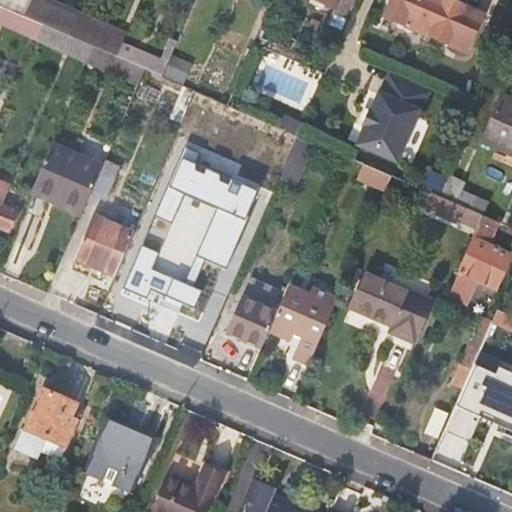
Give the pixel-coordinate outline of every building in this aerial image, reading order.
[(28,0),(0,0),(0,6),(24,16),(31,1),(28,0)] [(80,14),(47,0),(30,0),(31,1),(24,16),(42,25),(70,36),(74,28),(80,14)] [(336,14),(346,18),(353,0),(316,0),(337,9),(336,14)] [(483,14),(451,0),(391,0),(384,15),(467,51),(483,14)] [(24,16),(0,6),(0,25),(35,40),(42,25),(24,16)] [(35,40),(86,63),(93,47),(70,36),(42,25),(35,40)] [(120,48),(74,28),(70,36),(93,47),(116,57),(120,48)] [(150,55),(122,42),(120,48),(116,57),(144,69),(150,55)] [(192,64),(170,55),(161,76),(182,85),(192,64)] [(428,93),(387,76),(379,94),(377,93),(370,111),(368,111),(361,127),(363,128),(355,146),(397,163),(418,111),(420,112),(428,93)] [(158,111),(181,120),(194,92),(185,88),(179,102),(164,96),(158,111)] [(481,142),(511,155),(511,97),(502,94),(481,142)] [(190,115),(214,125),(222,108),(197,98),(190,115)] [(361,127),(368,111),(361,108),(354,124),(361,127)] [(271,158),(285,164),(291,150),(298,136),(297,135),(284,130),(271,158)] [(298,136),(291,150),(306,156),(313,142),(298,136)] [(51,194),(83,208),(89,193),(101,165),(52,144),(30,192),(48,200),(51,194)] [(229,180),(191,164),(195,156),(182,150),(121,290),(144,300),(147,292),(191,311),(199,293),(191,289),(201,264),(223,274),(246,221),(244,220),(255,195),(228,183),(229,180)] [(306,156),(291,150),(285,164),(280,177),(295,183),(306,156)] [(101,165),(89,193),(105,200),(119,166),(104,160),(101,165)] [(355,177),(384,190),(391,176),(362,163),(355,177)] [(0,227),(9,231),(17,210),(1,203),(9,186),(0,181),(0,180),(3,173),(0,171),(0,227)] [(466,182),(447,174),(438,196),(482,215),(500,223),(502,224),(507,211),(489,202),(489,201),(463,189),(466,182)] [(462,218),(478,225),(482,215),(438,196),(431,194),(425,209),(460,223),(462,218)] [(511,213),(507,211),(502,224),(511,228),(511,213)] [(73,258),(114,276),(133,232),(93,214),(73,258)] [(490,245),(500,223),(482,215),(478,225),(448,294),(466,302),(475,281),(496,289),(511,254),(490,245)] [(388,332),(413,343),(431,301),(365,272),(349,309),(390,327),(388,332)] [(261,349),(268,333),(285,293),(264,284),(255,303),(241,297),(225,334),(261,349)] [(292,359),(308,366),(336,299),(310,288),(307,294),(288,286),(285,293),(268,333),(289,342),(293,333),(301,337),(292,359)] [(451,384),(461,388),(491,319),(481,316),(451,384)] [(511,430),(511,373),(498,367),(494,374),(475,365),(459,402),(507,423),(505,427),(511,430)] [(15,448),(37,458),(45,438),(66,447),(78,421),(71,418),(77,403),(42,388),(15,448)] [(457,406),(505,427),(507,423),(459,402),(457,406)] [(82,470),(131,491),(154,438),(106,417),(82,470)] [(148,511),(206,511),(219,483),(200,475),(191,496),(162,483),(148,511)] [(309,511),(308,511),(292,511),(270,502),(273,496),(275,491),(252,481),(240,508),(245,511),(244,511),(309,511)] [(308,511),(309,511),(273,496),(270,502),(292,511),(308,511)]
